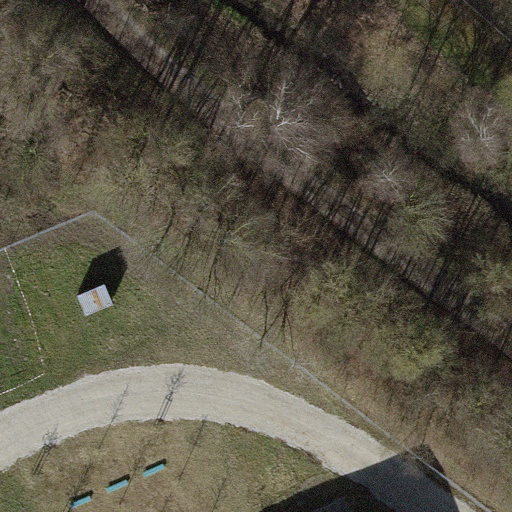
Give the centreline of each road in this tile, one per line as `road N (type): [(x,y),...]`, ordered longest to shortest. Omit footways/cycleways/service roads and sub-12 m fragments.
road 1 (track): [(98,0),(217,111),(511,338)]
road 2 (track): [(0,440),(125,394),(187,392),(247,403),(369,455),(436,511)]
